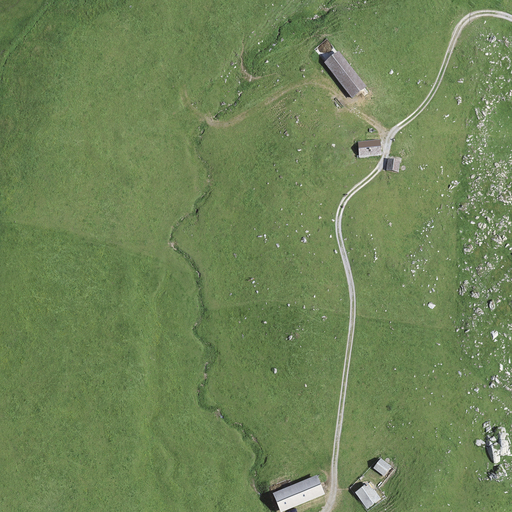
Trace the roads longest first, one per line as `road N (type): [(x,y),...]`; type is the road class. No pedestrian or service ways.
road 1 (track): [(511,17),(480,11),(461,24),(432,95),(395,131),(384,163),(349,193),(336,224),(354,303),(326,511)]
road 2 (track): [(390,138),(320,82),(301,81),(234,121),(217,124),(193,110)]
